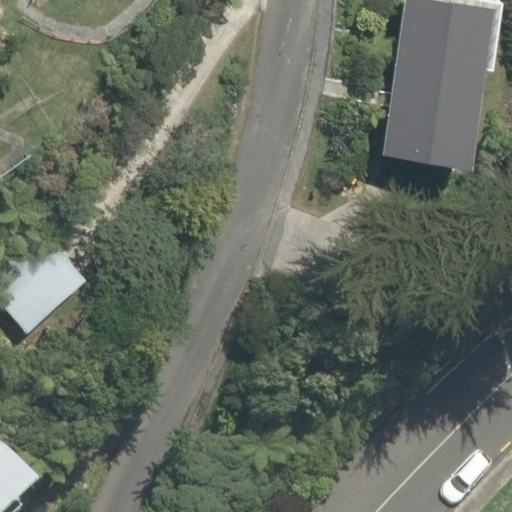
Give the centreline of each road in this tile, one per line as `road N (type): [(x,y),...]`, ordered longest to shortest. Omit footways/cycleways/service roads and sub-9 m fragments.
road 1 (residential): [(117,511),(198,346),(268,137),(292,0)]
road 2 (residential): [(385,511),(511,386)]
